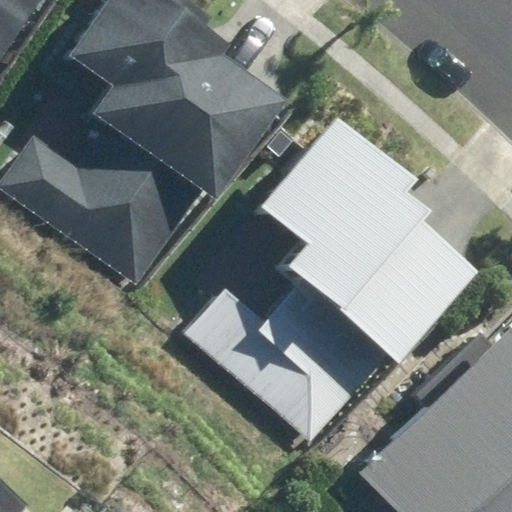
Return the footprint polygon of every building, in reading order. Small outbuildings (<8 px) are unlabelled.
[(22,140),(0,172),(0,198),(120,280),(182,189),(207,207),(278,102),(217,60),(236,31),(189,0),(106,0),(65,60),(98,83),(78,112),(107,131),(76,176),(22,140)] [(0,0),(0,46),(33,0),(0,0)] [(287,279),(254,318),(218,288),(178,335),(306,444),(477,242),(330,117),(251,209),(296,247),(276,271),(287,279)] [(511,511),(511,322),(319,510),(321,511),(511,511)] [(0,511),(12,511),(20,502),(0,483),(0,511)]
